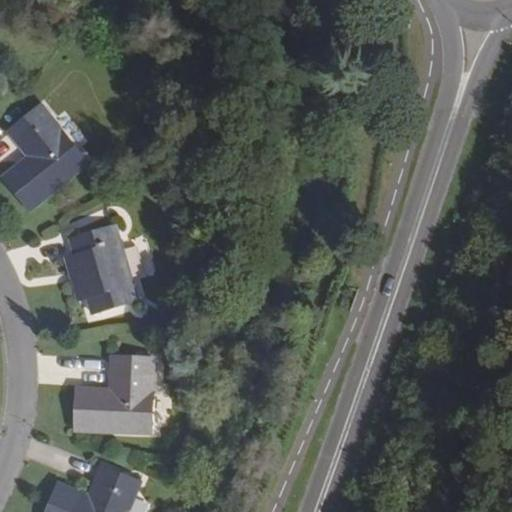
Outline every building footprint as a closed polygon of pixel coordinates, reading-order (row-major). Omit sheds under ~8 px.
[(6,178),(32,209),(87,163),(42,107),(11,132),(31,157),(6,178)] [(75,231),(108,223),(106,215),(74,223),(75,231)] [(116,226),(72,239),(77,255),(90,300),(95,316),(138,303),(116,226)] [(79,304),(90,300),(77,255),(65,259),(79,304)] [(81,392),(79,431),(151,433),(154,361),(114,360),(113,392),(81,392)] [(61,486),(50,511),(129,511),(141,484),(103,468),(91,497),(61,486)]
